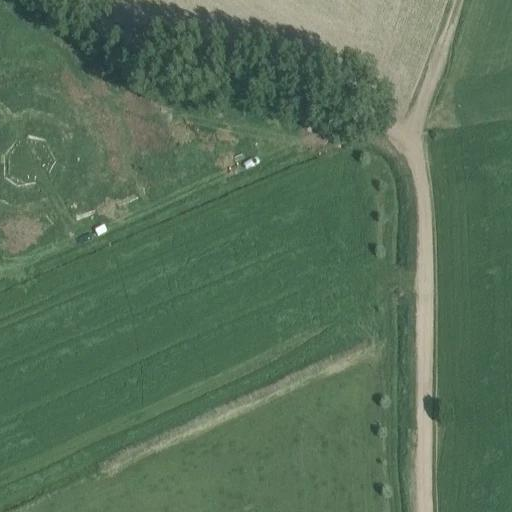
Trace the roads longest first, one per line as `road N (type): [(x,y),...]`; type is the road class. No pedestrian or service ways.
road 1 (track): [(411,150),(393,128),(145,50),(69,0)]
road 2 (track): [(425,511),(411,150)]
road 3 (track): [(411,150),(447,0)]
